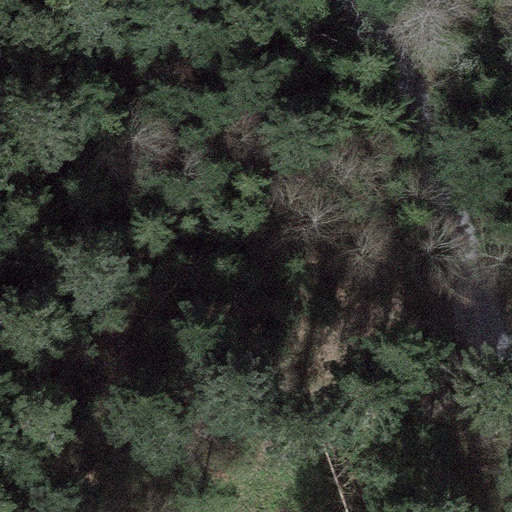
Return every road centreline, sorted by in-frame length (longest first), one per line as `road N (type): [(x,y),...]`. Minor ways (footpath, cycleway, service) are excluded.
road 1 (unclassified): [(511,374),(406,101),(340,0)]
road 2 (track): [(355,14),(36,89),(0,129)]
